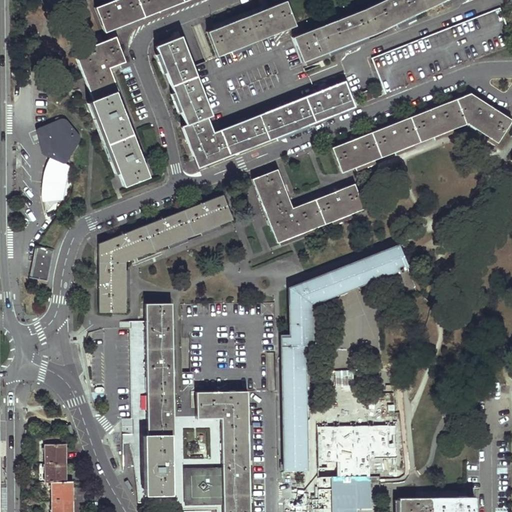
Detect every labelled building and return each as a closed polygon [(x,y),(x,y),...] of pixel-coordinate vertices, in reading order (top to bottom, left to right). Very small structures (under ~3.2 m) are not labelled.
[(114,0),(96,7),(105,32),(117,28),(186,0),(114,0)] [(283,0),(270,5),(207,31),(217,56),(288,28),(296,25),(286,0),(283,0)] [(346,15),(292,36),(301,58),(302,61),(366,35),(408,16),(442,0),(379,0),(365,7),(346,15)] [(115,36),(73,52),(91,99),(89,100),(115,92),(118,91),(109,68),(125,62),(115,36)] [(181,36),(155,46),(185,124),(181,126),(197,168),(349,108),(354,106),(344,80),(314,92),(303,96),(255,115),(218,130),(213,132),(207,116),(212,114),(193,66),(181,36)] [(371,88),(361,92),(365,102),(375,98),(371,88)] [(119,91),(93,100),(90,101),(123,186),(148,177),(116,92),(119,91)] [(428,109),(332,148),(341,172),(467,123),(496,142),(511,119),(469,92),(428,109)] [(55,157),(65,163),(80,141),(79,135),(72,126),(69,122),(61,120),(38,130),(44,146),(55,157)] [(65,163),(55,157),(52,159),(50,164),(48,169),(47,174),(45,180),(45,186),(45,192),(45,196),(65,196),(70,166),(65,163)] [(276,169),(251,178),(277,243),(363,209),(353,184),(292,208),(276,169)] [(223,194),(98,243),(98,311),(126,311),(125,260),(232,218),(223,194)] [(65,196),(45,196),(48,209),(50,218),(56,210),(65,196)] [(289,333),(280,333),(283,469),(306,469),(304,344),(312,344),(312,302),(387,273),(395,293),(415,286),(398,244),(289,286),(289,333)] [(53,250),(35,246),(29,277),(47,281),(53,250)] [(172,302),(144,302),(145,319),(146,433),(143,433),(170,434),(174,433),(173,415),(173,387),(172,302)] [(145,319),(134,319),(136,433),(143,433),(146,433),(145,319)] [(221,468),(184,468),(185,501),(185,504),(222,503),(221,511),(248,511),(246,391),(195,391),(195,417),(220,417),(221,468)] [(182,417),(182,415),(173,415),(174,433),(170,434),(172,501),(185,501),(184,468),(221,468),(220,417),(195,417),(182,417)] [(390,426),(329,426),(330,452),(346,452),(346,460),(371,460),(371,451),(391,451),(390,426)] [(60,435),(45,436),(45,462),(66,461),(66,442),(60,443),(60,435)] [(169,438),(145,436),(142,436),(144,498),(171,498),(169,438)] [(66,461),(45,462),(45,480),(51,480),(66,480),(66,461)] [(354,511),(355,507),(368,507),(368,476),(330,476),(330,479),(321,479),(321,511),(354,511)] [(66,480),(51,480),(52,498),(72,498),(72,480),(66,480)] [(397,511),(472,511),(473,494),(397,496),(397,511)] [(72,511),(72,498),(52,498),(51,511),(72,511)]
